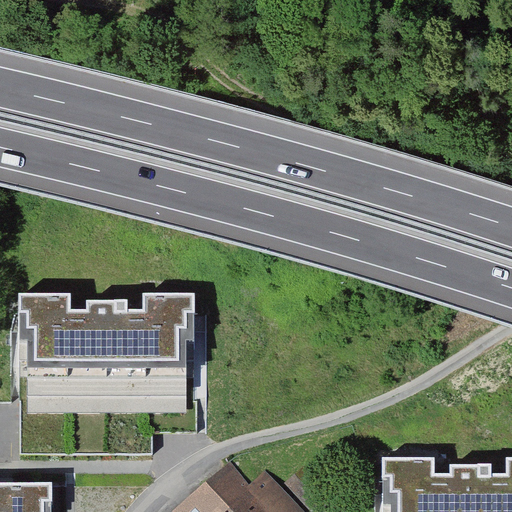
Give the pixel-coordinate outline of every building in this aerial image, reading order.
[(195,414),(195,298),(23,298),(24,415),(195,414)] [(250,488),(230,466),(179,511),(301,511),(267,474),(250,488)] [(511,511),(511,467),(386,466),(385,511),(511,511)] [(303,474),(289,486),(310,511),(320,511),(329,506),(303,474)] [(0,511),(53,511),(53,490),(0,491),(0,511)]
